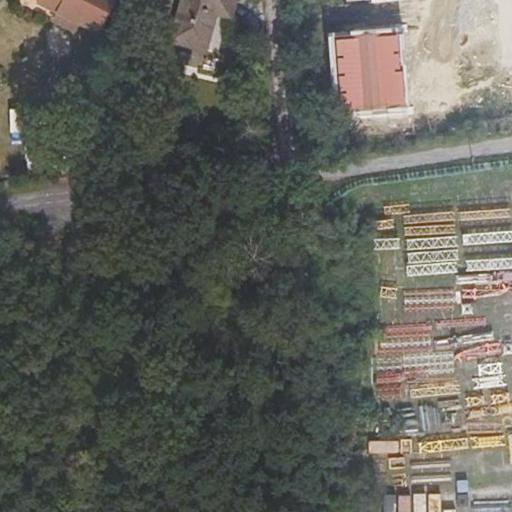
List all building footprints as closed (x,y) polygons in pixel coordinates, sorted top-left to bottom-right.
[(41,0),(40,3),(98,32),(113,0),(41,0)] [(190,0),(186,17),(178,14),(171,40),(206,50),(216,14),(231,18),(235,0),(190,0)] [(182,0),(178,14),(186,17),(190,0),(182,0)] [(399,30),(333,36),(339,112),(405,107),(399,30)] [(500,104),(511,103),(511,71),(499,71),(500,104)] [(52,117),(25,119),(26,133),(53,131),(52,117)] [(53,131),(26,133),(28,164),(56,162),(53,131)]
